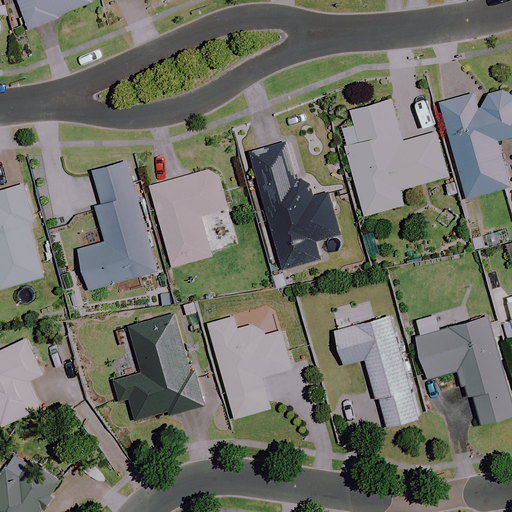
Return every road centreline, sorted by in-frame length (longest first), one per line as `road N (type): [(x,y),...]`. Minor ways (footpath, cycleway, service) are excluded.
road 1 (residential): [(511,483),(397,499),(205,477),(156,499),(146,511)]
road 2 (residential): [(359,24),(325,31),(185,100),(112,107),(45,96)]
road 3 (residential): [(45,96),(172,39),(248,16),(359,24)]
road 4 (residential): [(511,1),(447,17),(359,24)]
